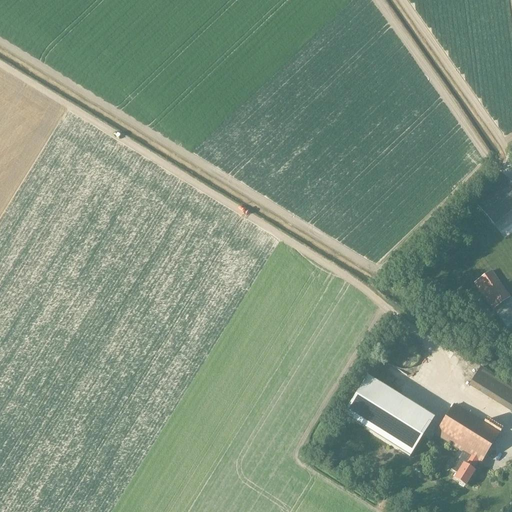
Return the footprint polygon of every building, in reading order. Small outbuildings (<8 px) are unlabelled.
[(478,207),(494,226),(511,209),(511,184),(508,180),(478,207)] [(492,309),(508,298),(490,271),(473,283),(492,309)] [(387,347),(386,351),(386,356),(388,360),(390,364),(394,367),(398,369),(403,370),(408,369),(412,368),(416,365),(418,361),(420,357),(420,352),(419,347),(417,343),(414,340),(410,337),(406,336),(401,336),(396,337),(392,339),(389,343),(387,347)] [(511,387),(479,367),(467,386),(511,413),(511,411),(511,387)] [(365,378),(341,416),(408,458),(432,419),(365,378)] [(479,463),(498,433),(453,405),(434,435),(461,452),(450,470),(456,474),(452,480),(464,487),(473,472),(471,470),(477,462),(479,463)]
